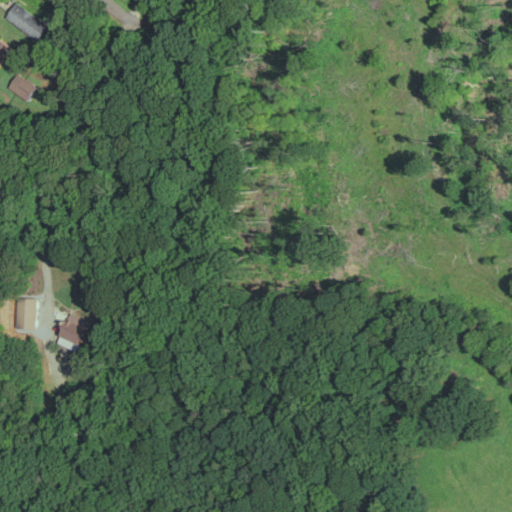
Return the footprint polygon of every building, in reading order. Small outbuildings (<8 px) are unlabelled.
[(19,0),(9,16),(46,41),(57,24),(21,0),(19,0)] [(0,66),(17,45),(2,34),(0,36),(0,66)] [(12,88),(34,98),(41,83),(20,72),(12,88)] [(40,297),(19,296),(18,318),(39,318),(40,297)] [(92,319),(72,312),(61,342),(81,349),(92,319)]
